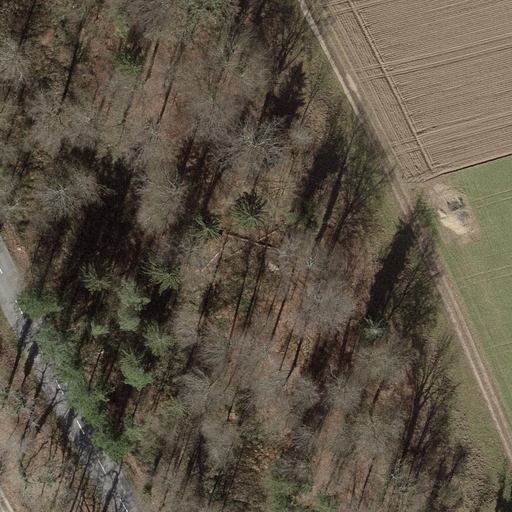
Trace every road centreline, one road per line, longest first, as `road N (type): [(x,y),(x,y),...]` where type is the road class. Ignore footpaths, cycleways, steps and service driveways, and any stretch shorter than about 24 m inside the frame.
road 1 (track): [(511,457),(300,0)]
road 2 (tertiary): [(129,511),(0,266)]
